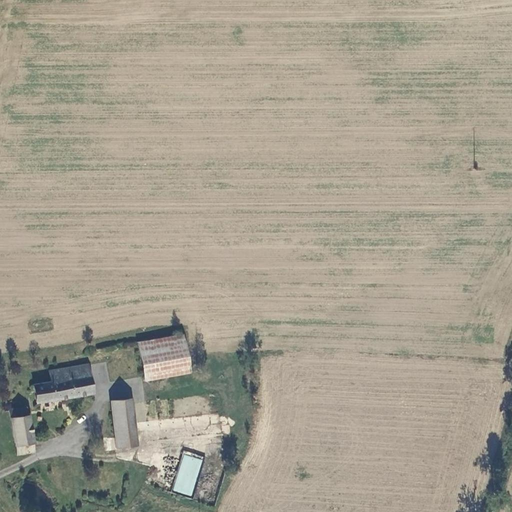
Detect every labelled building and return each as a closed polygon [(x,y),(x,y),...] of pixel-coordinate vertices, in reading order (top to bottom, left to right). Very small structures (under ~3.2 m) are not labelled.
[(145,375),(190,368),(185,334),(140,341),(145,375)] [(94,388),(91,364),(50,370),(52,380),(34,382),(36,401),(95,392),(94,388)] [(131,404),(133,423),(209,415),(207,395),(131,404)] [(136,446),(133,423),(131,404),(130,399),(110,401),(115,437),(101,439),(103,452),(115,451),(115,448),(136,446)] [(23,408),(22,400),(8,402),(9,409),(23,408)] [(26,415),(25,407),(23,408),(9,409),(15,453),(32,451),(31,444),(32,443),(28,415),(26,415)] [(172,491),(192,496),(203,457),(183,451),(172,491)]
